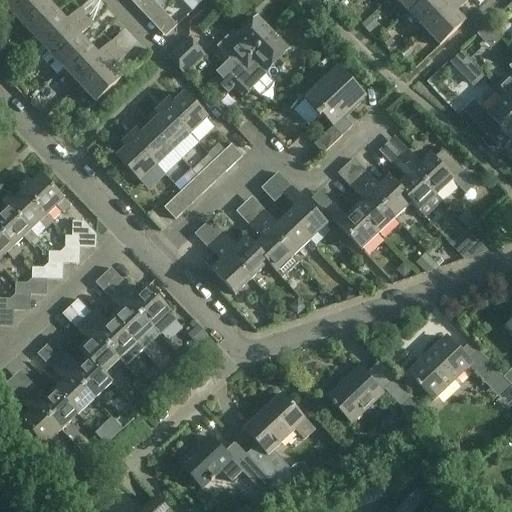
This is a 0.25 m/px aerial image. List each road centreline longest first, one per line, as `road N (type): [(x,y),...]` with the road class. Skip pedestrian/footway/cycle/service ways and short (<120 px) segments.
road 1 (residential): [(152,257),(261,154),(298,174),(317,172),(376,110)]
road 2 (residential): [(511,260),(243,352)]
road 3 (residential): [(90,503),(243,352)]
road 4 (residential): [(129,234),(0,98)]
road 5 (residential): [(0,358),(129,234)]
road 6 (residential): [(243,352),(152,257)]
